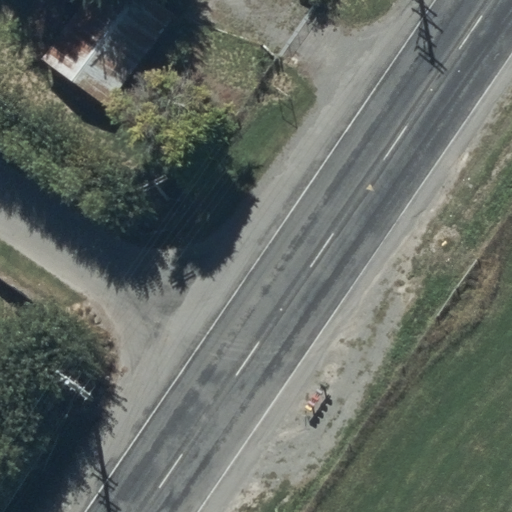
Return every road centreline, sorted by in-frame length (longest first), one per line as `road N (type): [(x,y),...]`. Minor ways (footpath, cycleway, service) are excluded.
road 1 (secondary): [(144,511),(493,0)]
road 2 (unknown): [(417,111),(252,0)]
